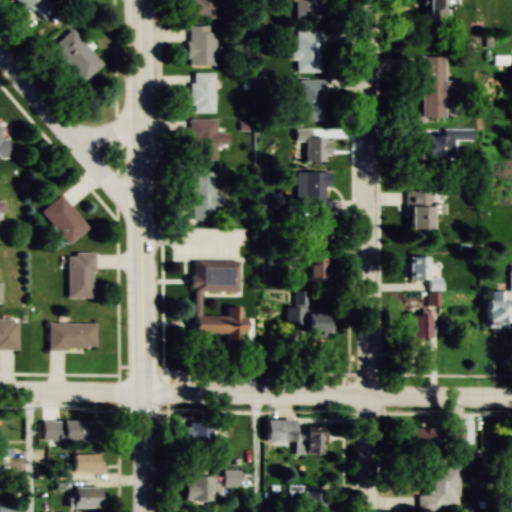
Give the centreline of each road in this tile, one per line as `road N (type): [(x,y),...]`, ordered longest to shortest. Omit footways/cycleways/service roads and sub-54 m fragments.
road 1 (residential): [(369,511),(361,0)]
road 2 (secondary): [(511,402),(0,395)]
road 3 (secondary): [(142,511),(136,0)]
road 4 (residential): [(0,62),(127,201),(139,201)]
